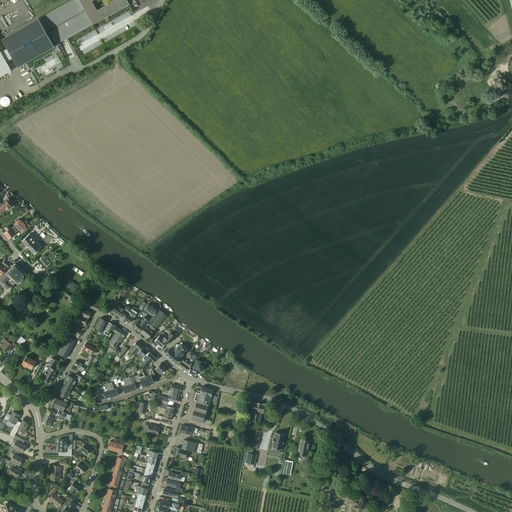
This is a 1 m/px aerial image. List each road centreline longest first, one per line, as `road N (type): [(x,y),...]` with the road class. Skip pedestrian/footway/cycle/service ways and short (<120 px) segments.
road 1 (residential): [(424,492),(376,471),(281,403),(189,377)]
road 2 (residential): [(149,511),(189,377)]
road 3 (residential): [(82,511),(101,442),(76,430),(39,437)]
road 4 (residential): [(100,311),(39,276),(0,232)]
